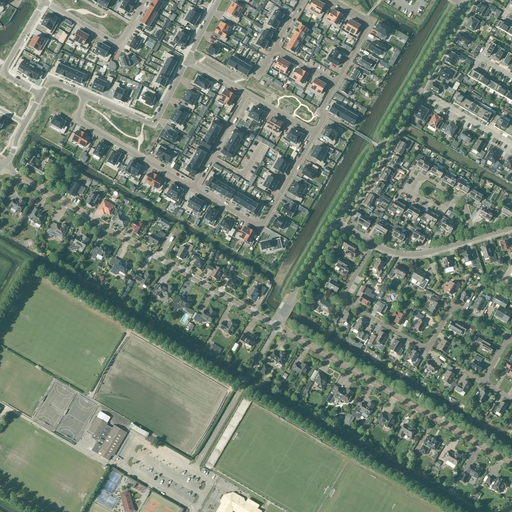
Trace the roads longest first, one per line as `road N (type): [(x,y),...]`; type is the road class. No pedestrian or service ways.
road 1 (residential): [(275,326),(13,172)]
road 2 (residential): [(508,336),(453,305),(427,349),(341,295),(372,243)]
road 3 (residential): [(511,465),(275,326)]
road 4 (unclassified): [(195,509),(211,482),(136,439),(122,466),(190,505)]
road 5 (residential): [(192,187),(260,227),(315,132)]
road 6 (residential): [(85,95),(76,120),(192,187)]
road 7 (unclassified): [(335,221),(414,87)]
road 8 (residential): [(188,59),(154,125),(85,95)]
road 9 (residential): [(144,0),(118,44),(43,0)]
road 10 (unclassified): [(275,326),(335,221)]
